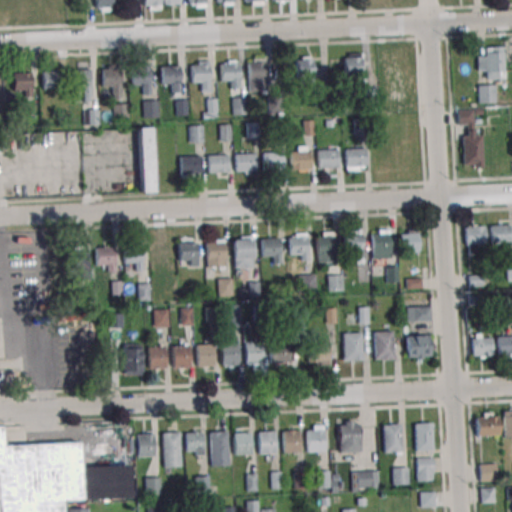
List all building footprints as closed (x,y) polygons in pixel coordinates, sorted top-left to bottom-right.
[(93,0),(94,9),(111,10),(111,0),(93,0)] [(141,0),(141,10),(159,10),(159,0),(141,0)] [(503,78),(503,47),(485,47),(485,57),(476,57),(476,69),(486,69),(486,79),(503,78)] [(413,108),(411,52),(383,53),(384,74),(394,74),(395,97),(383,97),(384,109),(413,108)] [(361,54),(343,54),(343,75),(361,75),(361,54)] [(318,78),(318,58),(295,58),(295,78),(318,78)] [(247,59),(247,90),(265,90),(265,59),(247,59)] [(199,91),(209,91),(209,60),(190,60),(190,82),(199,82),(199,91)] [(239,61),(219,61),(219,80),(229,80),(229,88),(239,88),(239,61)] [(91,62),(73,62),(73,101),(91,101),(91,62)] [(160,64),(160,84),(171,84),(171,93),(180,93),(180,64),(160,64)] [(100,86),(111,86),(111,98),(119,98),(119,67),(100,67),(100,86)] [(149,67),(130,67),(130,84),(141,84),(141,94),(149,94),(149,67)] [(57,71),(41,71),(41,89),(57,89),(57,71)] [(22,96),(31,96),(31,73),(12,73),(12,91),(22,91),(22,96)] [(495,103),(495,84),(477,84),(477,103),(495,103)] [(231,114),(245,114),(245,97),(231,97),(231,114)] [(216,118),(216,98),(202,98),(202,119),(216,118)] [(157,100),(141,100),(141,117),(157,117),(157,100)] [(175,114),(186,114),(186,100),(174,100),(175,114)] [(112,120),(127,120),(127,103),(112,103),(112,120)] [(83,124),(97,124),(97,109),(83,109),(83,124)] [(457,127),(462,127),(463,168),(482,168),(482,134),(473,134),(473,110),(457,110),(457,127)] [(188,143),(202,143),(202,126),(188,126),(188,143)] [(152,192),(151,127),(137,128),(138,192),(152,192)] [(311,170),(311,147),(289,147),(289,170),(311,170)] [(344,170),(366,170),(366,148),(344,148),(344,170)] [(338,150),(317,150),(317,168),(338,168),(338,150)] [(261,172),(284,172),(284,152),(261,152),(261,172)] [(206,154),(206,173),(227,173),(227,154),(206,154)] [(234,173),(254,173),(254,154),(234,154),(234,173)] [(199,175),(199,155),(179,155),(179,175),(199,175)] [(489,243),(501,243),(501,248),(511,248),(511,224),(489,224),(489,243)] [(465,225),(465,248),(485,248),(485,225),(465,225)] [(418,251),(418,230),(399,231),(400,251),(418,251)] [(362,262),(362,231),(342,232),(342,251),(354,251),(354,262),(362,262)] [(287,233),(287,254),(298,254),(298,260),(308,260),(308,233),(287,233)] [(391,258),(391,233),(371,233),(371,258),(391,258)] [(334,262),(334,234),(316,234),(316,262),(334,262)] [(253,268),(253,237),(232,237),(232,268),(253,268)] [(281,238),(260,238),(260,255),(271,255),(271,263),(281,263),(281,238)] [(169,267),(169,240),(149,240),(149,267),(169,267)] [(224,267),(224,240),(205,240),(205,267),(224,267)] [(177,265),(197,265),(197,242),(177,242),(177,265)] [(131,266),(131,271),(141,271),(141,245),(123,245),(123,266),(131,266)] [(105,265),(105,271),(114,271),(114,246),(95,246),(95,265),(105,265)] [(88,248),(73,248),(73,281),(88,281),(88,248)] [(216,296),(232,296),(232,278),(216,278),(216,296)] [(138,300),(149,300),(149,284),(138,284),(138,300)] [(240,327),(240,304),(224,304),(224,327),(240,327)] [(406,306),(406,321),(431,321),(431,306),(406,306)] [(152,327),(167,326),(167,309),(152,309),(152,327)] [(180,324),(191,324),(191,309),(180,309),(180,324)] [(109,326),(121,326),(121,314),(109,314),(109,326)] [(372,360),(393,360),(393,331),(372,331),(372,360)] [(342,333),(342,361),(361,361),(361,333),(342,333)] [(429,335),(405,335),(405,359),(429,359),(429,335)] [(471,335),(471,356),(492,356),(492,335),(471,335)] [(495,356),(511,356),(511,335),(495,336),(495,356)] [(261,341),(243,342),(244,365),(262,365),(261,341)] [(237,342),(220,342),(220,367),(237,367),(237,342)] [(140,374),(140,343),(122,343),(122,374),(140,374)] [(328,364),(328,343),(306,343),(306,364),(328,364)] [(213,367),(213,344),(196,344),(196,367),(213,367)] [(268,344),(268,364),(289,364),(289,344),(268,344)] [(190,367),(190,345),(171,345),(171,367),(190,367)] [(165,346),(147,346),(147,368),(165,368),(165,346)] [(511,410),(501,410),(502,437),(511,437),(511,410)] [(474,412),(474,436),(498,436),(498,412),(474,412)] [(360,420),(338,420),(338,453),(360,453),(360,420)] [(432,451),(432,422),(413,423),(413,451),(432,451)] [(382,453),(400,453),(400,424),(382,424),(382,453)] [(305,425),(305,452),(323,452),(323,425),(305,425)] [(0,511),(54,511),(65,511),(87,511),(87,502),(129,501),(128,465),(80,466),(79,443),(1,446),(0,427),(0,511)] [(299,430),(281,430),(281,453),(299,453),(299,430)] [(162,467),(180,467),(180,431),(161,432),(162,467)] [(184,431),(184,455),(202,455),(202,431),(184,431)] [(209,466),(227,466),(227,431),(209,431),(209,466)] [(275,431),(257,431),(257,454),(275,454),(275,431)] [(232,455),(251,455),(251,432),(232,432),(232,455)] [(136,457),(152,457),(152,433),(136,433),(136,457)] [(433,481),(433,458),(415,458),(415,481),(433,481)] [(478,463),(478,481),(495,481),(495,463),(478,463)] [(407,467),(391,467),(391,484),(407,484),(407,467)] [(350,472),(350,489),(377,489),(377,472),(350,472)] [(279,487),(280,475),(271,474),(270,487),(279,487)] [(193,494),(207,494),(207,476),(193,476),(193,494)] [(159,478),(144,478),(144,495),(159,495),(159,478)] [(495,502),(494,486),(478,487),(479,503),(495,502)] [(434,507),(434,491),(418,491),(418,507),(434,507)] [(245,511),(256,511),(256,501),(245,501),(245,511)]
